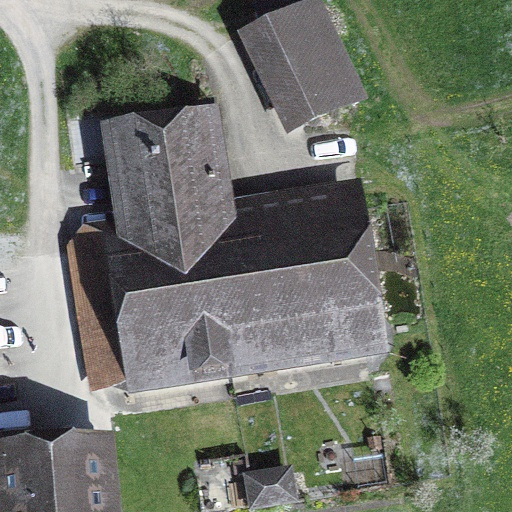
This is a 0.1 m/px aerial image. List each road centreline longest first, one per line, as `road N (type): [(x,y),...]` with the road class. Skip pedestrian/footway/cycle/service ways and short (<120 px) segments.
road 1 (track): [(34,415),(44,111),(31,32)]
road 2 (track): [(269,168),(215,60),(147,24),(31,32),(0,17)]
